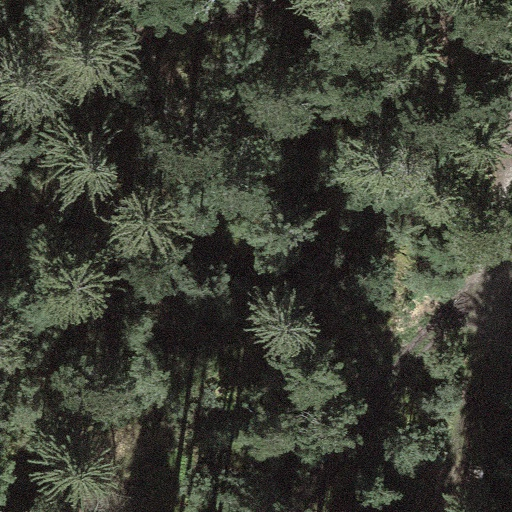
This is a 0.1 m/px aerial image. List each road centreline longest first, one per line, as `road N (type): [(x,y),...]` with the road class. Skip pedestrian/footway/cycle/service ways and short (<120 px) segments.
road 1 (track): [(0,78),(344,0)]
road 2 (track): [(446,511),(487,254),(511,193)]
